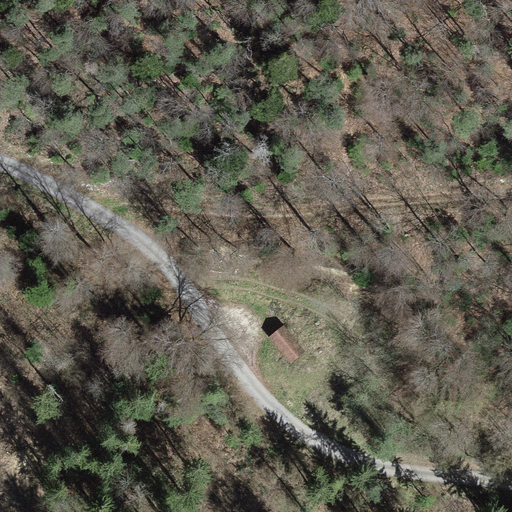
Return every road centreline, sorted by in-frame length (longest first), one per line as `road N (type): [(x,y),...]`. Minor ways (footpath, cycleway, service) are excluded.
road 1 (unclassified): [(511,482),(385,468),(287,421),(246,379),(159,256),(0,160)]
road 2 (track): [(511,197),(266,214),(126,199),(82,204)]
